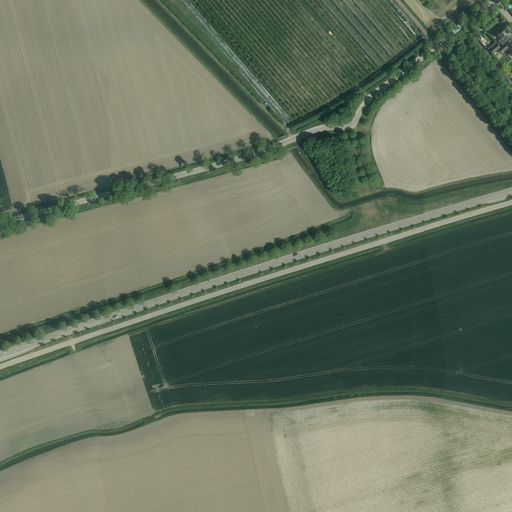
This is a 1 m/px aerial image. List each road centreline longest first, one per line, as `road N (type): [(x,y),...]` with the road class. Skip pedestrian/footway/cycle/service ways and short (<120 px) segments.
road 1 (unclassified): [(0,367),(511,202)]
road 2 (unclassified): [(0,224),(350,125),(369,98),(441,41)]
road 3 (secondary): [(139,307),(478,201)]
road 4 (track): [(293,138),(158,0)]
